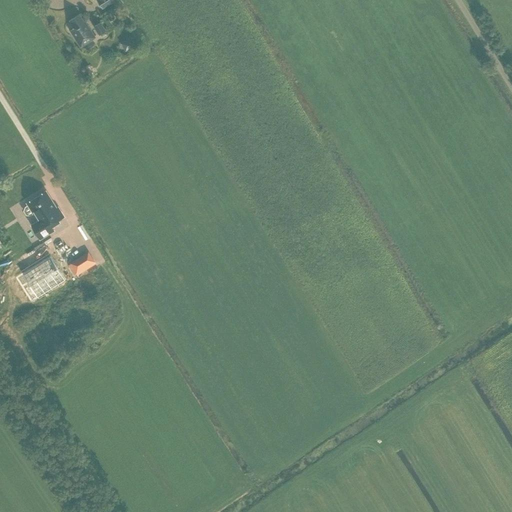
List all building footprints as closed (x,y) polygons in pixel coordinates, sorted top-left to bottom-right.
[(113,1),(112,0),(97,0),(98,1),(102,8),(113,1)] [(70,30),(81,47),(95,37),(85,21),(84,22),(79,14),(70,20),(75,27),(70,30)] [(106,31),(100,22),(93,26),(99,35),(106,31)] [(129,39),(121,44),(126,52),(133,47),(129,39)] [(19,182),(11,184),(13,191),(21,189),(19,182)] [(25,206),(23,210),(26,215),(31,215),(33,214),(37,220),(31,225),(40,239),(54,230),(53,228),(61,223),(60,221),(65,217),(58,206),(57,207),(46,190),(35,197),(34,197),(30,199),(29,200),(26,202),(28,204),(25,206)] [(8,220),(20,242),(31,236),(20,215),(8,220)] [(98,255),(89,259),(95,274),(105,270),(98,255)] [(50,256),(22,274),(37,298),(66,280),(50,256)] [(78,258),(70,263),(79,277),(87,272),(78,258)]
